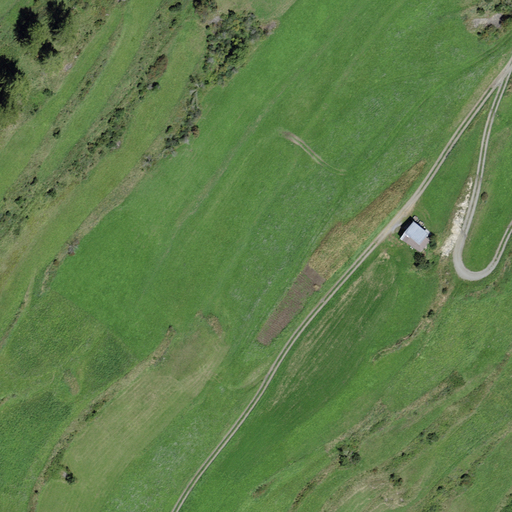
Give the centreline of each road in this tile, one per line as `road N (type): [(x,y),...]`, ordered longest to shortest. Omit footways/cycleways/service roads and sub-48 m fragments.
road 1 (track): [(504,73),(419,190),(300,327),(173,511)]
road 2 (track): [(504,73),(458,261),(468,278),(480,276),(511,225)]
